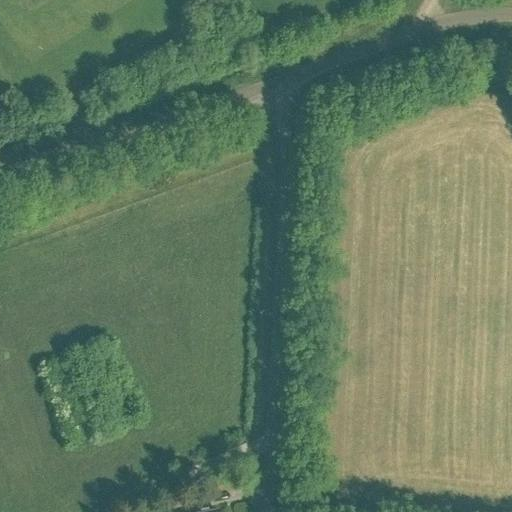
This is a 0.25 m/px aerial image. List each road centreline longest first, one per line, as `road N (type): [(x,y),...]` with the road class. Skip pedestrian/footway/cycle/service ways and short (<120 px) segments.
road 1 (unclassified): [(266,511),(285,146),(271,87)]
road 2 (unclassified): [(0,189),(271,87)]
road 3 (unclassified): [(271,87),(429,27),(511,15)]
